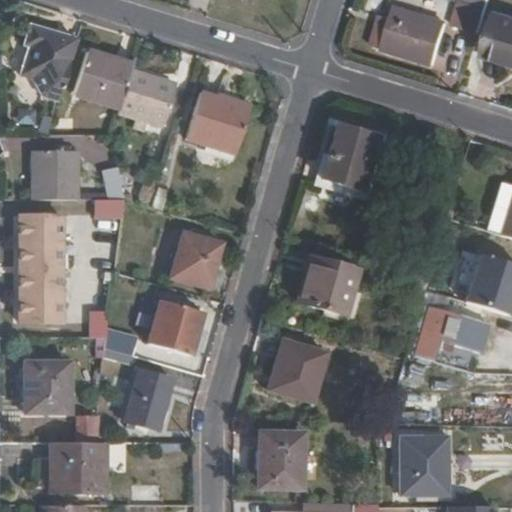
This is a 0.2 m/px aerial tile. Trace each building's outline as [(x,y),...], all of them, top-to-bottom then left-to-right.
[(456,0),(459,1),(486,9),(488,0),(456,0)] [(478,33),(486,9),(459,1),(452,25),(478,33)] [(433,66),(447,22),(394,6),(380,50),(433,66)] [(511,17),(497,13),(484,56),(511,65),(511,17)] [(57,102),(77,39),(28,24),(21,45),(27,47),(18,76),(31,80),(40,97),(57,102)] [(130,71),(131,66),(86,51),(72,95),(117,109),(130,71)] [(162,127),(175,85),(130,71),(117,109),(116,113),(134,118),(132,128),(143,131),(147,122),(162,127)] [(235,155),(249,108),(199,93),(184,140),(235,155)] [(364,193),(379,137),(335,124),(319,180),(364,193)] [(32,201),(76,200),(76,193),(76,151),(32,151),(32,201)] [(163,166),(149,162),(136,204),(150,208),(156,188),(163,166)] [(107,200),(123,201),(120,189),(117,173),(116,168),(102,171),(106,193),(107,200)] [(117,173),(120,189),(133,186),(130,171),(117,173)] [(161,211),(167,191),(156,188),(150,208),(161,211)] [(430,220),(437,203),(392,189),(385,206),(430,220)] [(511,192),(499,235),(511,239),(511,192)] [(121,218),(123,201),(107,200),(95,200),(95,218),(121,218)] [(63,323),(62,216),(18,216),(18,229),(25,229),(25,258),(18,258),(18,282),(26,282),(26,311),(19,311),(19,323),(63,323)] [(181,233),(168,279),(207,290),(221,244),(181,233)] [(511,265),(478,255),(463,303),(506,317),(511,298),(511,265)] [(344,317),(357,270),(308,257),(295,304),(344,317)] [(420,297),(424,282),(398,274),(393,288),(420,297)] [(189,357),(201,313),(158,300),(145,345),(189,357)] [(479,354),(488,324),(427,306),(423,321),(415,319),(405,354),(432,362),(438,342),(479,354)] [(106,311),(87,312),(88,338),(107,337),(106,311)] [(132,356),(137,338),(125,335),(111,331),(106,348),(132,356)] [(311,404),(325,353),(280,340),(265,391),(311,404)] [(130,365),(132,356),(106,348),(105,358),(130,365)] [(22,414),(69,414),(68,363),(22,362),(22,414)] [(157,432),(172,380),(136,370),(121,422),(157,432)] [(75,444),(96,444),(96,415),(74,416),(75,444)] [(255,489),(302,491),(303,433),(257,431),(255,489)] [(399,497),(446,496),(446,437),(398,438),(399,497)] [(51,494),(105,495),(105,444),(96,444),(75,444),(48,443),(48,460),(51,460),(51,494)] [(351,511),(351,504),(301,503),(300,511),(351,511)]
